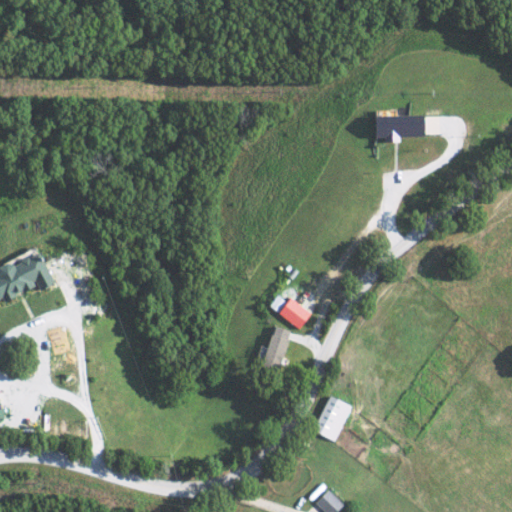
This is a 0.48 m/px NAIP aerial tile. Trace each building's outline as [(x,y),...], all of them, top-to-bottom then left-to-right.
[(419,114),(366,114),(366,136),(378,136),(378,140),(394,140),(394,136),(419,135),(419,114)] [(48,281),(33,252),(2,268),(0,263),(0,297),(30,282),(34,289),(48,281)] [(296,326),(305,309),(282,297),(273,314),(296,326)] [(274,370),(286,329),(269,324),(257,366),(274,370)] [(347,405),(324,394),(307,430),(330,440),(347,405)] [(329,511),(338,503),(323,488),(310,502),(320,511),(329,511)]
